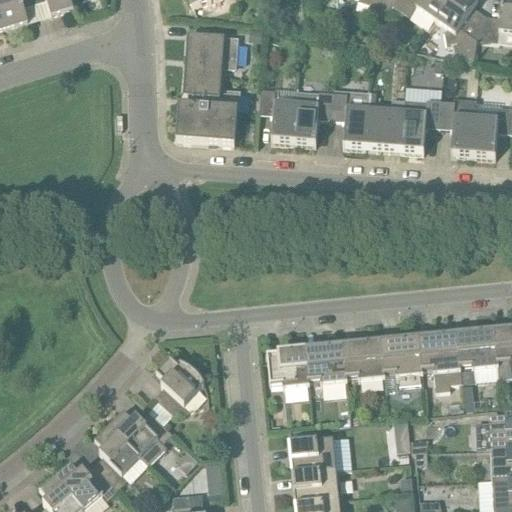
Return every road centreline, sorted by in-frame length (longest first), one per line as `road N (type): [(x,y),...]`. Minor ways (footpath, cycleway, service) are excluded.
road 1 (residential): [(511,194),(151,170)]
road 2 (residential): [(238,316),(511,290)]
road 3 (residential): [(150,322),(114,374),(0,478)]
road 4 (residential): [(238,316),(258,511)]
road 5 (residential): [(151,170),(122,203),(113,248),(118,281),(150,322)]
road 6 (residential): [(150,322),(168,304),(185,247),(169,187),(151,170)]
road 7 (residential): [(147,38),(0,86)]
road 8 (residential): [(151,170),(147,38)]
